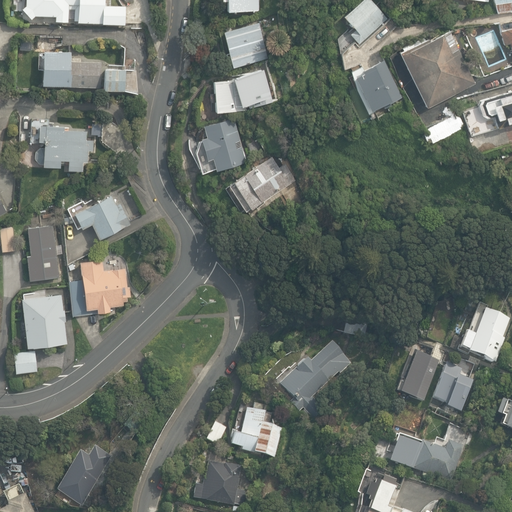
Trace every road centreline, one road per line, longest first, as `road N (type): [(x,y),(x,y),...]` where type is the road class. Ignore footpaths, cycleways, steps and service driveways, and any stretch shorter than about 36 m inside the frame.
road 1 (residential): [(148,511),(156,479),(244,324),(229,274),(197,259)]
road 2 (residential): [(197,259),(196,238),(160,176),(157,150),(180,0)]
road 3 (residential): [(0,407),(50,396),(87,373),(197,259)]
